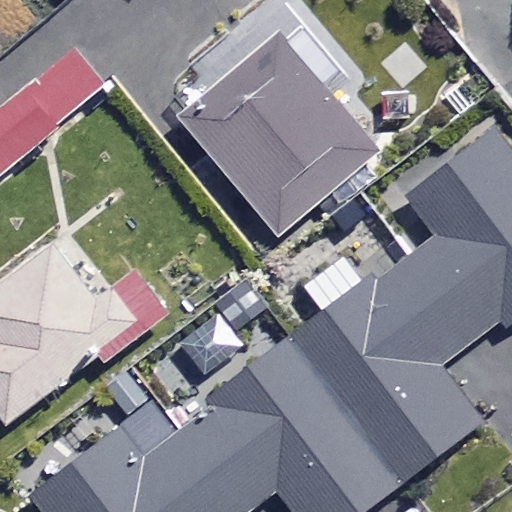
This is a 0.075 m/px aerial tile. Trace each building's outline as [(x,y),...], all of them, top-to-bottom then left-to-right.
[(283,241),(383,162),(316,78),(334,63),(286,2),(168,95),(283,241)] [(0,180),(108,92),(79,55),(0,119),(0,180)] [(511,155),(501,141),(415,210),(443,245),(389,288),(382,279),(301,344),(416,487),(495,424),(450,368),(511,318),(511,155)] [(0,408),(12,425),(163,320),(138,283),(103,307),(63,249),(0,292),(0,345),(2,348),(0,349),(0,408)] [(384,511),(416,487),(301,344),(153,463),(129,434),(37,509),(39,511),(261,511),(282,495),(296,511),(384,511)]
